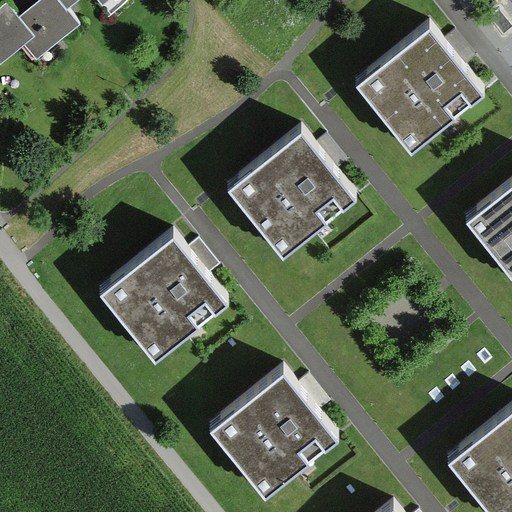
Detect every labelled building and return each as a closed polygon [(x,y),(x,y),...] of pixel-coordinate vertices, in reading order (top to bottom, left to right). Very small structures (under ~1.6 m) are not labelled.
[(10,0),(5,0),(0,4),(0,58),(0,60),(27,39),(39,54),(80,21),(69,6),(63,0),(35,0),(20,12),(10,0)] [(431,18),(356,76),(413,148),(487,90),(461,56),(431,18)] [(302,122),(228,180),(284,252),(359,194),(332,160),(302,122)] [(511,172),(466,210),(511,265),(511,172)] [(177,227),(102,285),(159,357),(233,299),(207,265),(177,227)] [(286,365),(212,423),(268,495),(343,437),(316,403),(286,365)] [(511,511),(511,409),(458,451),(506,511),(511,511)] [(409,511),(402,503),(390,511),(409,511)]
